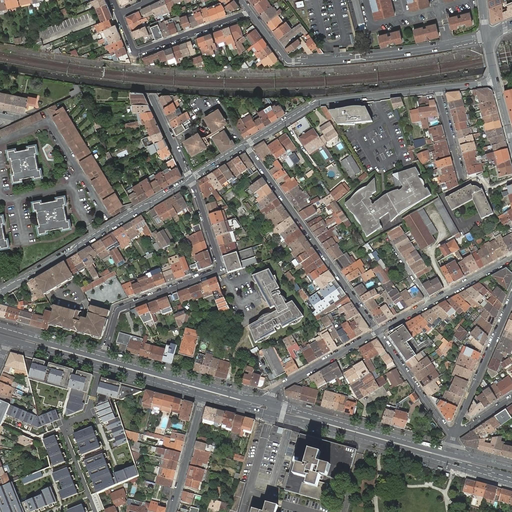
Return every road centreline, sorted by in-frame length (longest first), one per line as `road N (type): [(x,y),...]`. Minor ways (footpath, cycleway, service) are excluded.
road 1 (primary): [(202,397),(446,462)]
road 2 (residential): [(103,356),(119,309),(219,266),(190,179)]
road 3 (residential): [(377,332),(245,146)]
road 4 (residential): [(448,44),(289,60),(249,11)]
road 5 (residential): [(190,179),(0,293)]
road 6 (residential): [(438,87),(321,101),(245,146)]
road 7 (primary): [(7,341),(202,397)]
road 8 (primary): [(449,452),(267,401)]
road 9 (primary): [(267,401),(103,356)]
road 10 (residential): [(118,13),(138,51),(249,11)]
road 11 (residential): [(452,437),(511,298)]
road 12 (residential): [(267,401),(377,332)]
road 13 (residential): [(377,332),(452,437)]
